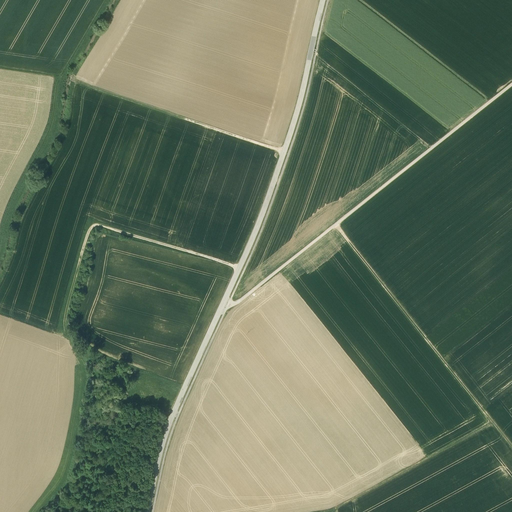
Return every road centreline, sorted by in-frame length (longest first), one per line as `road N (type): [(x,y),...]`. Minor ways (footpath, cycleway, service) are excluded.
road 1 (unclassified): [(146,511),(173,411),(269,195),(323,0)]
road 2 (track): [(224,302),(241,300),(511,84)]
road 3 (track): [(337,223),(511,445)]
road 4 (track): [(74,81),(284,151)]
road 5 (track): [(0,256),(15,200),(57,114),(59,78),(36,74)]
road 6 (track): [(493,421),(330,509)]
